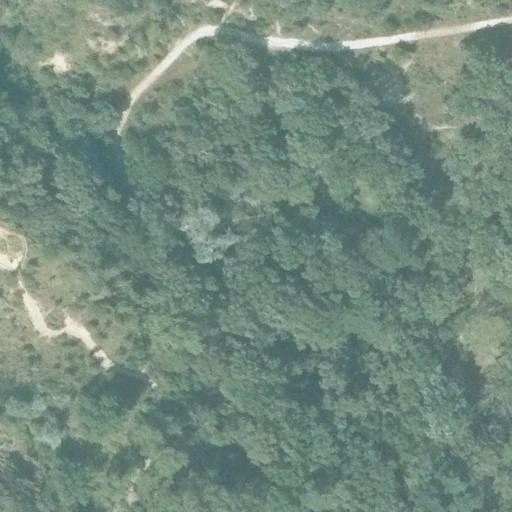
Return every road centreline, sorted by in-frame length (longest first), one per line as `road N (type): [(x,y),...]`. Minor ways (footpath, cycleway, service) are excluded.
road 1 (track): [(511,20),(334,49),(234,31),(196,33),(126,104),(114,141),(144,203),(166,224),(191,230)]
road 2 (track): [(191,230),(305,211),(344,224),(388,268),(456,374),(457,443),(498,511)]
